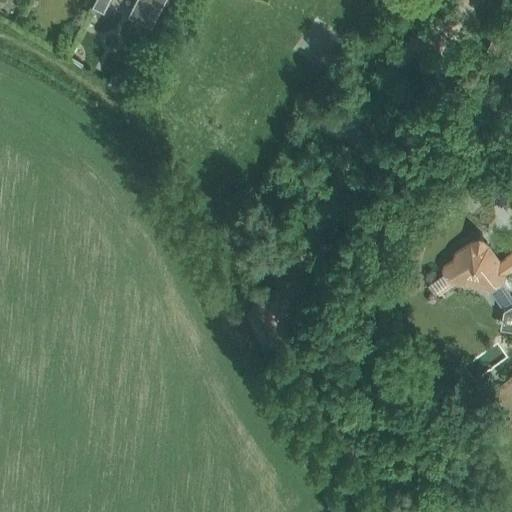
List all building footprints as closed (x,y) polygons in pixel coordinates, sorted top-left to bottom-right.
[(94,0),(91,6),(102,12),(105,6),(94,0)] [(135,0),(128,15),(150,27),(163,2),(163,0),(135,0)] [(316,16),(294,49),(321,67),(343,34),(316,16)] [(492,38),(487,49),(498,54),(503,44),(492,38)] [(454,263),(444,270),(454,283),(460,279),(486,283),(490,289),(504,309),(511,310),(511,293),(503,280),(505,272),(511,266),(511,253),(498,263),(499,259),(487,242),(483,244),(476,243),(473,239),(456,251),(454,263)]
